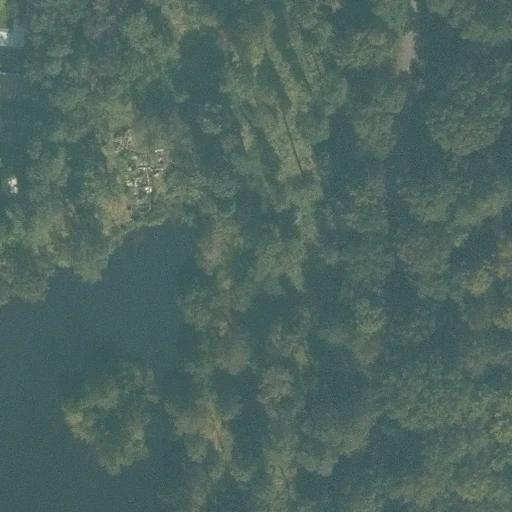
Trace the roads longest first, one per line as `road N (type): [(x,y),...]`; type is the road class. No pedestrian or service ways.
road 1 (residential): [(482,511),(500,235)]
road 2 (residential): [(500,235),(511,55)]
